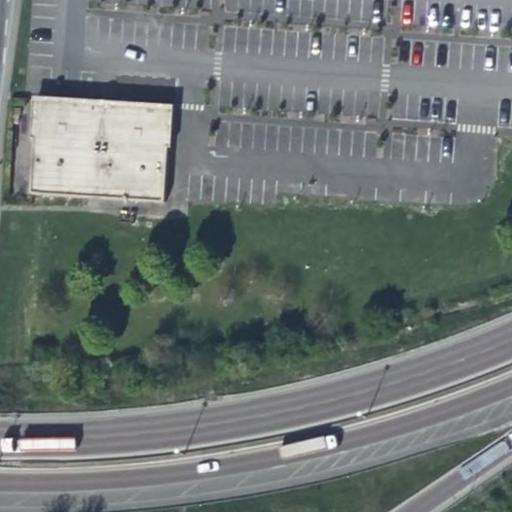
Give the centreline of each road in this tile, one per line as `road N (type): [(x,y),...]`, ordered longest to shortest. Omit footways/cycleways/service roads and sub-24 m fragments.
road 1 (trunk): [(511,334),(355,393),(240,418),(0,438)]
road 2 (trunk): [(0,482),(246,460),(374,430),(511,381)]
road 3 (trunk): [(410,511),(511,440)]
